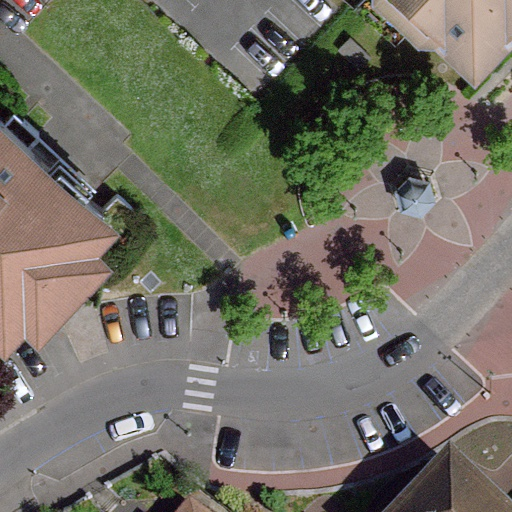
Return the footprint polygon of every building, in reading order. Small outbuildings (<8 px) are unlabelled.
[(511,0),(360,0),(406,44),(443,5),(485,45),(511,17),(511,0)] [(0,297),(13,310),(30,293),(36,300),(95,239),(111,255),(149,215),(122,190),(106,207),(34,138),(43,128),(19,105),(8,116),(0,107),(0,297)] [(428,205),(426,182),(401,179),(392,199),(409,215),(428,205)] [(476,415),(511,383),(511,281),(475,313),(490,329),(439,374),(476,415)] [(489,511),(473,497),(452,477),(418,511),(489,511)]
